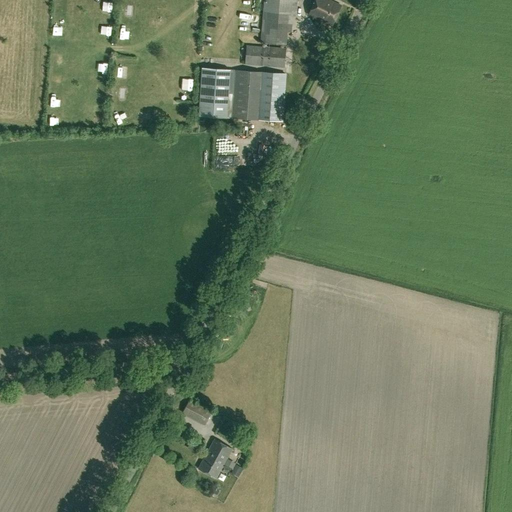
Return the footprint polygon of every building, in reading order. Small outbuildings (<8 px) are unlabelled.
[(264,0),(261,42),(287,44),(289,15),(297,15),(298,0),(264,0)] [(329,0),(315,0),(309,14),(332,25),(341,6),(329,0)] [(123,18),(132,19),(133,8),(123,8),(123,18)] [(250,19),(259,21),(261,13),(252,11),(250,19)] [(307,21),(295,26),(300,38),(311,34),(307,21)] [(121,27),(121,38),(132,39),(133,28),(121,27)] [(247,46),(246,64),(284,67),(286,49),(247,46)] [(63,68),(65,60),(55,57),(53,65),(63,68)] [(130,78),(130,65),(118,65),(118,78),(130,78)] [(202,68),(198,116),(227,118),(230,70),(202,68)] [(282,121),(285,74),(236,70),(233,118),(282,121)] [(152,125),(152,113),(141,113),(141,125),(152,125)] [(99,127),(107,121),(103,115),(95,120),(99,127)] [(299,215),(296,223),(301,225),(304,218),(299,215)] [(205,425),(213,411),(192,398),(184,412),(205,425)] [(233,449),(215,439),(198,469),(216,479),(233,449)] [(192,440),(187,448),(196,453),(200,445),(192,440)] [(231,473),(238,477),(243,468),(236,464),(231,473)]
